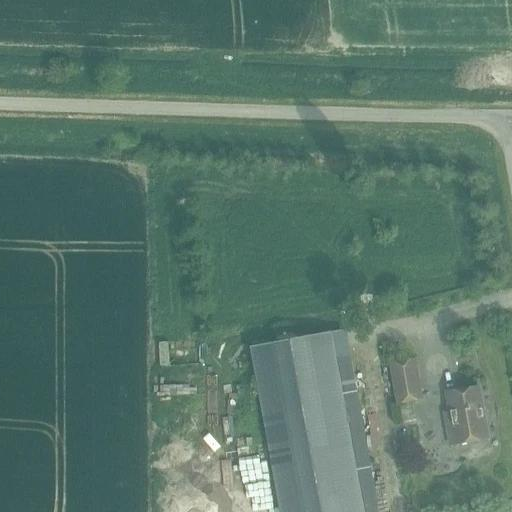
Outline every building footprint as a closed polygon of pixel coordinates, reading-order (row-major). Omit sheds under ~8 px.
[(280,511),(363,511),(331,333),(251,347),(280,511)] [(167,334),(168,352),(177,352),(177,334),(167,334)] [(414,359),(393,363),(400,402),(421,398),(414,359)] [(167,376),(167,388),(204,387),(204,375),(167,376)] [(488,438),(478,387),(447,393),(456,444),(488,438)] [(370,467),(393,462),(381,402),(369,404),(371,414),(360,416),(370,467)]
